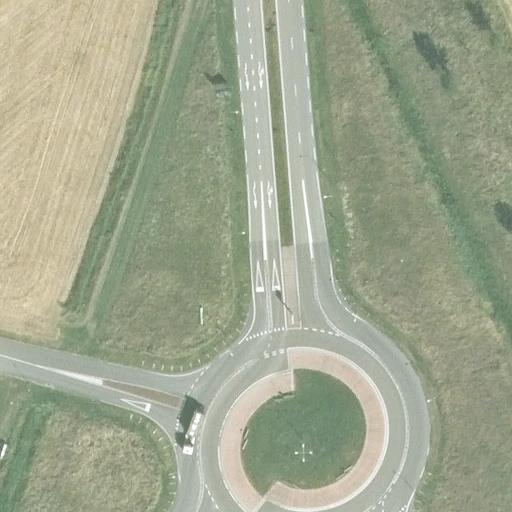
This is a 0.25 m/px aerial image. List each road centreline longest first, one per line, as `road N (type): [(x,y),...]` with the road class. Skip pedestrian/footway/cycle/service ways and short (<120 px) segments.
road 1 (primary): [(390,502),(415,453),(413,398),(387,353),(332,308),(310,241)]
road 2 (primary): [(246,0),(263,244)]
road 3 (primary): [(310,241),(288,0)]
road 4 (primary): [(366,497),(390,464),(396,418),(373,369),(320,341)]
road 5 (primary): [(278,340),(269,362),(228,392),(210,439)]
